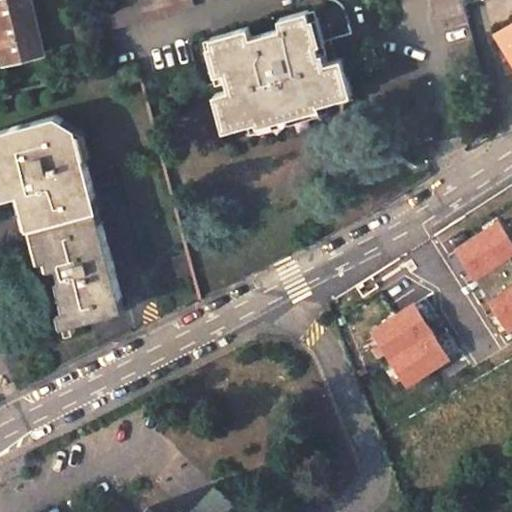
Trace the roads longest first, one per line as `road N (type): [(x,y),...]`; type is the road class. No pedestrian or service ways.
road 1 (residential): [(0,432),(254,299),(511,145)]
road 2 (unknown): [(408,223),(486,346)]
